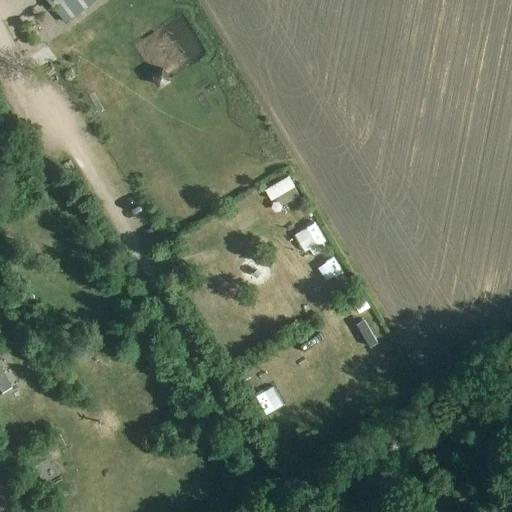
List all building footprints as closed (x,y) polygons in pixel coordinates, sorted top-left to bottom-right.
[(252,192),(230,207),(238,219),(260,204),(252,192)] [(256,222),(263,234),(278,225),(271,214),(256,222)] [(271,243),(272,256),(286,255),(285,243),(271,243)] [(209,267),(224,264),(221,252),(206,256),(209,267)] [(167,268),(153,270),(155,284),(169,282),(167,268)] [(241,282),(249,299),(257,295),(248,278),(241,282)] [(174,300),(177,315),(201,311),(198,296),(174,300)] [(263,333),(272,349),(281,344),(272,328),(263,333)] [(326,349),(346,339),(341,329),(321,339),(326,349)] [(0,393),(13,387),(0,362),(0,393)]
